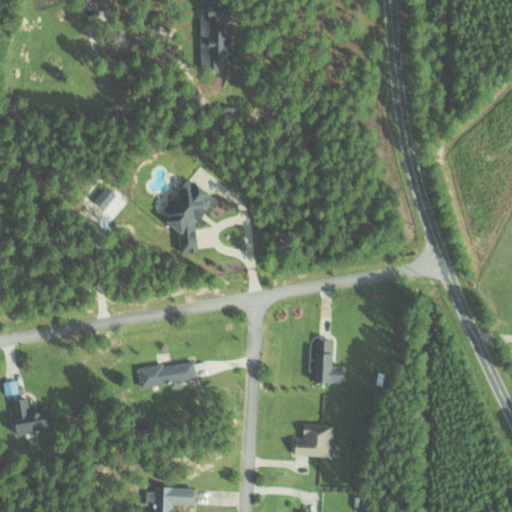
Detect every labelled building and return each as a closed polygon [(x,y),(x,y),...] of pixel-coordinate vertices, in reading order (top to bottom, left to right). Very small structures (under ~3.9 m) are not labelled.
[(83,0),(85,9),(110,3),(109,0),(83,0)] [(225,10),(199,10),(199,69),(217,68),(217,60),(232,60),(232,26),(226,26),(225,10)] [(195,250),(193,226),(212,196),(189,182),(178,182),(179,192),(174,199),(165,200),(162,205),(163,219),(161,221),(176,231),(178,252),(195,250)] [(344,383),(344,365),(330,365),(331,339),(313,339),(311,382),(344,383)] [(136,367),(139,387),(195,379),(192,359),(136,367)] [(9,399),(14,439),(29,438),(29,431),(51,429),(48,407),(28,409),(27,397),(9,399)] [(331,456),(333,424),(301,423),(301,440),(292,440),(291,454),(331,456)] [(191,504),(191,487),(152,486),(151,511),(172,511),(173,504),(191,504)]
